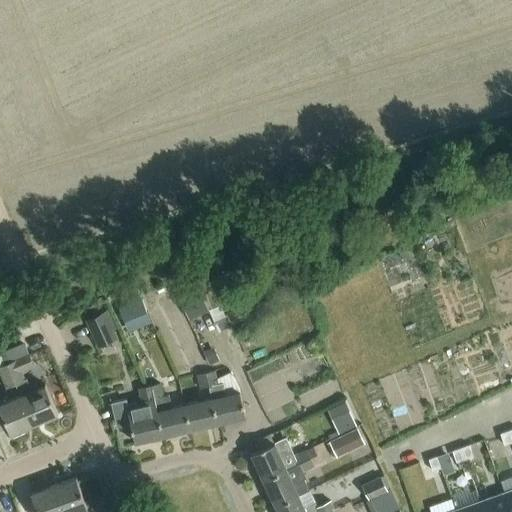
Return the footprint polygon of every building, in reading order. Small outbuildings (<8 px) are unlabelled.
[(201,287),(181,294),(190,318),(211,311),(201,287)] [(120,308),(125,321),(148,312),(143,299),(120,308)] [(230,314),(228,315),(233,325),(234,324),(249,317),(244,307),(230,314)] [(110,309),(87,319),(99,347),(119,338),(115,328),(118,327),(110,309)] [(5,353),(35,424),(60,413),(47,384),(33,390),(28,378),(25,379),(22,370),(34,365),(25,344),(5,353)] [(215,346),(204,351),(211,364),(221,360),(215,346)] [(13,433),(35,424),(5,353),(2,354),(7,364),(0,367),(0,371),(7,389),(17,385),(21,395),(0,404),(13,433)] [(241,391),(227,394),(224,383),(219,384),(215,370),(207,372),(210,386),(213,397),(219,422),(247,416),(241,391)] [(201,388),(210,386),(207,372),(198,374),(201,388)] [(186,404),(173,406),(170,395),(164,396),(161,383),(152,384),(164,435),(192,428),(186,404)] [(143,387),(147,400),(129,404),(128,398),(111,401),(118,413),(116,414),(121,425),(131,422),(135,441),(164,435),(152,384),(143,387)] [(186,404),(192,428),(219,422),(213,397),(186,404)] [(345,401),(329,409),(333,418),(350,410),(345,401)] [(334,418),(339,430),(357,422),(352,410),(334,418)] [(359,427),(331,441),(338,454),(365,441),(359,427)] [(511,436),(510,430),(501,433),(506,444),(511,442),(511,436)] [(308,449),(295,455),(293,450),(281,455),(275,443),(252,454),(265,479),(288,468),(288,469),(299,463),(312,457),(308,449)] [(471,444),(462,447),(466,459),(475,456),(471,444)] [(462,447),(454,450),(458,462),(464,459),(466,459),(462,447)] [(439,456),(430,459),(435,470),(443,467),(439,456)] [(316,465),(312,457),(299,463),(303,471),(305,470),(316,465)] [(464,459),(458,462),(461,468),(467,466),(464,459)] [(288,468),(265,479),(277,504),(300,493),(311,488),(307,480),(309,479),(305,470),(303,471),(299,463),(288,469),(288,468)] [(362,485),(370,500),(393,488),(385,473),(362,485)] [(77,511),(88,507),(77,476),(54,485),(63,511),(77,511)] [(511,476),(501,480),(505,491),(511,510),(511,476)] [(63,511),(54,485),(32,493),(39,511),(63,511)] [(402,511),(400,508),(403,507),(393,488),(384,493),(393,510),(389,511),(402,511)] [(478,490),(454,498),(458,508),(459,511),(485,511),(481,499),(478,490)] [(511,511),(511,510),(505,491),(481,499),(485,511),(511,511)] [(318,502),(307,508),(300,493),(277,504),(280,511),(327,511),(336,508),(332,500),(320,506),(318,502)]
